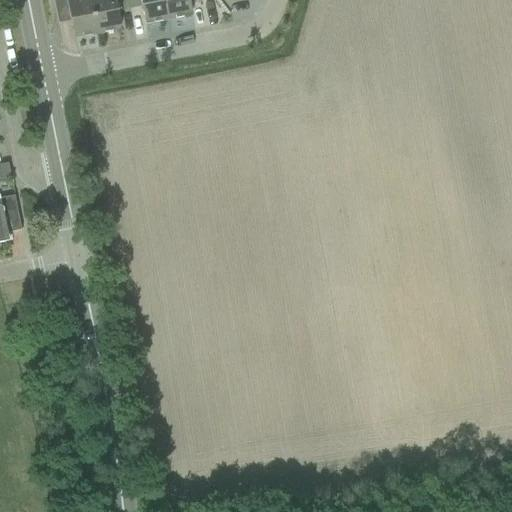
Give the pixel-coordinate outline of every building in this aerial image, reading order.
[(97,35),(90,0),(73,0),(66,1),(73,36),(82,34),(83,38),(97,35)] [(90,0),(97,35),(112,32),(112,28),(120,27),(116,7),(129,5),(127,0),(90,0)] [(168,21),(164,0),(127,0),(129,5),(140,3),(144,22),(153,20),(154,24),(168,21)] [(207,0),(164,0),(168,21),(183,18),(182,14),(191,13),(189,3),(208,0),(207,0)] [(21,231),(14,196),(13,197),(0,199),(0,243),(8,241),(7,234),(21,231)]
